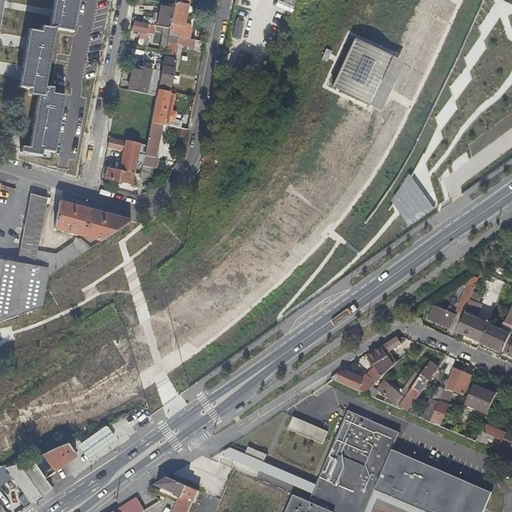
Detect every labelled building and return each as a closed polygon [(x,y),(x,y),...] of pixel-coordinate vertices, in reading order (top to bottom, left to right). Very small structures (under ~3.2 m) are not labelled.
[(55,0),(50,28),(42,26),(41,32),(29,29),(19,86),(31,88),(30,94),(38,95),(30,139),(29,147),(22,146),(22,145),(21,145),(20,151),(21,151),(28,152),(28,153),(41,155),(42,150),(54,152),(64,95),(53,92),(54,87),(46,85),(54,39),(56,29),(74,32),(79,0),(55,0)] [(190,5),(190,0),(174,0),(174,5),(169,28),(168,34),(188,38),(190,28),(190,26),(189,26),(183,24),(187,4),(190,5)] [(277,0),(276,7),(293,11),(296,0),(277,0)] [(169,28),(174,5),(153,1),(149,17),(139,15),(138,21),(154,25),(158,26),(169,28)] [(232,37),(242,39),(247,22),(237,19),(232,37)] [(140,32),(140,35),(138,45),(143,46),(144,40),(147,41),(149,34),(154,35),(155,29),(153,29),(154,26),(134,22),(132,31),(137,32),(140,32)] [(168,34),(169,28),(164,27),(159,50),(164,51),(168,34)] [(188,38),(168,34),(164,51),(161,70),(157,89),(168,92),(175,59),(173,58),(171,58),(171,55),(173,43),(192,47),(193,39),(188,38)] [(391,56),(353,39),(332,85),(369,103),(391,56)] [(404,62),(391,56),(369,103),(382,109),(404,62)] [(134,65),(129,91),(155,96),(157,89),(161,70),(134,65)] [(164,113),(168,92),(157,89),(155,96),(150,123),(161,125),(181,128),(182,122),(168,119),(163,118),(164,113)] [(163,118),(168,119),(170,114),(174,93),(168,92),(164,113),(163,118)] [(338,163),(367,115),(354,107),(325,154),(338,163)] [(157,148),(161,125),(150,123),(146,145),(141,166),(145,167),(145,163),(153,165),(156,147),(157,148)] [(29,147),(30,139),(22,137),(21,145),(22,145),(22,146),(29,147)] [(133,173),(134,173),(141,144),(126,141),(125,142),(110,139),(108,148),(123,152),(120,170),(133,173)] [(148,182),(151,168),(145,167),(141,166),(140,174),(139,180),(148,182)] [(131,183),(133,173),(120,170),(105,167),(103,178),(131,183)] [(398,207),(399,208),(423,192),(417,183),(410,173),(393,199),(398,207)] [(23,229),(40,232),(47,195),(30,192),(23,229)] [(423,192),(399,208),(411,225),(435,208),(423,192)] [(54,227),(101,240),(130,220),(59,200),(54,227)] [(120,228),(124,235),(137,227),(133,220),(120,228)] [(23,229),(19,257),(18,263),(34,266),(37,250),(40,232),(23,229)] [(55,254),(37,250),(34,266),(47,268),(45,278),(80,254),(72,243),(55,254)] [(0,321),(40,307),(45,278),(47,268),(34,266),(18,263),(7,261),(0,259),(0,321)] [(480,274),(479,278),(494,284),(495,280),(480,274)] [(470,298),(475,286),(479,278),(474,276),(470,279),(460,304),(467,307),(470,298)] [(483,304),(470,298),(467,307),(457,331),(475,339),(476,338),(481,340),(488,324),(488,323),(477,318),(483,304)] [(432,304),(427,317),(450,328),(456,314),(432,304)] [(499,329),(488,324),(481,340),(480,341),(503,351),(510,335),(511,330),(511,308),(506,323),(502,321),(499,329)] [(511,335),(510,335),(503,351),(511,354),(511,335)] [(397,336),(368,355),(376,368),(382,377),(394,365),(387,352),(389,351),(401,342),(397,336)] [(397,362),(389,351),(387,352),(394,365),(397,362)] [(439,367),(431,361),(421,376),(416,382),(419,384),(424,388),(439,367)] [(364,382),(344,373),(343,376),(337,373),(330,377),(366,393),(372,386),(382,377),(376,368),(368,376),(366,375),(364,382)] [(471,376),(454,368),(446,386),(463,394),(471,376)] [(389,397),(385,401),(388,402),(399,407),(408,393),(415,384),(416,382),(421,376),(416,373),(401,394),(386,381),(379,389),(389,397)] [(501,400),(510,379),(503,376),(496,392),(494,398),(501,400)] [(486,392),(488,389),(474,383),(473,386),(486,392)] [(377,390),(372,386),(366,393),(374,396),(377,393),(377,390)] [(486,392),(473,386),(465,403),(488,413),(494,398),(496,392),(488,389),(486,392)] [(449,390),(445,388),(440,400),(444,402),(449,390)] [(416,399),(408,393),(399,407),(407,411),(416,399)] [(378,406),(380,400),(367,395),(365,400),(378,406)] [(436,410),(439,403),(431,399),(423,418),(431,421),(436,410)] [(444,402),(440,400),(439,403),(436,410),(431,421),(440,424),(449,404),(444,402)] [(284,511),(365,511),(374,492),(383,496),(391,478),(431,495),(424,511),(484,511),(492,494),(393,450),(400,434),(348,411),(316,484),(312,493),(309,502),(292,495),(284,511)] [(326,443),(331,431),(295,417),(290,429),(326,443)] [(498,429),(493,427),(483,423),(476,441),(485,445),(489,438),(495,441),(492,448),(498,450),(506,433),(498,429)] [(75,441),(84,459),(117,443),(107,424),(75,441)] [(511,435),(506,433),(498,450),(509,455),(511,450),(511,447),(511,435)] [(46,453),(37,457),(52,452),(69,446),(68,444),(67,442),(46,453)] [(76,455),(69,446),(52,452),(37,457),(31,461),(6,468),(31,503),(52,488),(45,477),(76,455)] [(316,484),(233,448),(219,456),(312,493),(316,484)] [(185,511),(194,490),(167,478),(162,482),(155,486),(177,495),(169,511),(185,511)] [(383,496),(421,511),(424,511),(431,495),(391,478),(383,496)] [(135,511),(136,511),(129,502),(114,511),(135,511)]
